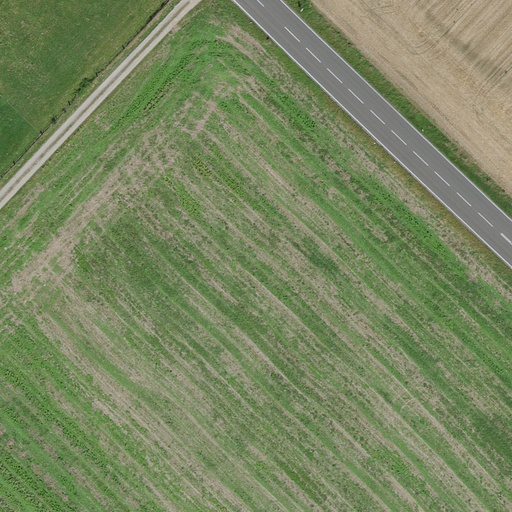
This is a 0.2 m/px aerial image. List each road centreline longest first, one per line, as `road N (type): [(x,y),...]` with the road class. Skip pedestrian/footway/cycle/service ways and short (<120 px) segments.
road 1 (primary): [(260,0),(511,241)]
road 2 (track): [(0,193),(181,0)]
